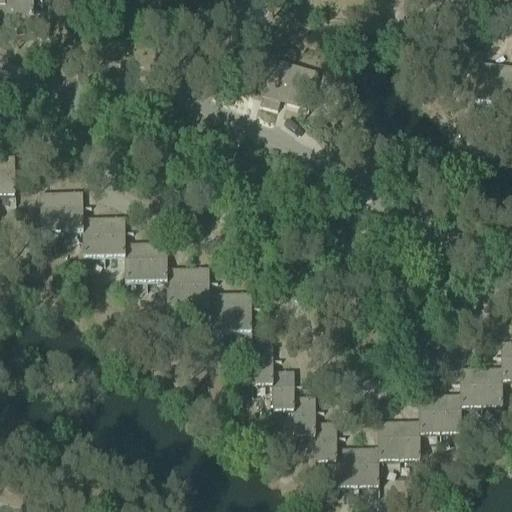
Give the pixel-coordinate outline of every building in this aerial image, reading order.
[(5,9),(0,9),(0,31),(16,32),(16,37),(33,37),(33,42),(48,42),(48,16),(33,16),(33,1),(5,1),(5,9)] [(260,111),(277,115),(280,106),(308,112),(313,93),(317,77),(271,65),(262,103),(260,111)] [(493,118),(499,70),(478,67),(472,115),(473,115),(474,108),(494,110),(493,118)] [(511,71),(499,70),(493,118),(494,118),(495,110),(511,112),(511,71)] [(0,161),(0,202),(14,202),(15,210),(14,161),(0,161)] [(61,246),(62,246),(61,197),(39,198),(40,224),(40,246),(41,246),(41,239),(61,238),(61,246)] [(62,238),(82,238),(83,238),(83,223),(82,197),(61,197),(62,246),(62,238)] [(104,263),(124,263),(125,263),(124,248),(124,222),(103,223),(104,271),(104,263)] [(103,271),(104,271),(103,223),(83,223),(83,238),(82,238),(82,271),(83,271),(83,264),(103,263),(103,271)] [(145,296),(146,296),(145,248),(124,248),(125,263),(124,263),(124,297),(126,297),(125,289),(145,289),(145,296)] [(146,289),(166,288),(167,288),(167,274),(166,248),(145,248),(146,296),(146,289)] [(187,322),(188,321),(187,273),(167,274),(167,288),(166,288),(167,322),(168,322),(167,314),(187,314),(187,322)] [(188,314),(208,313),(209,313),(209,299),(208,273),(187,273),(188,321),(189,321),(188,314)] [(209,313),(208,313),(209,347),(210,347),(210,339),(229,339),(230,347),(229,298),(209,299),(209,313)] [(250,298),(229,298),(230,347),(231,347),(230,339),(250,339),(251,346),(250,298)] [(511,347),(500,348),(500,374),(501,388),(502,388),(511,387),(511,347)] [(252,392),(272,391),(273,391),(273,377),(272,351),(250,351),(251,399),(252,399),(252,392)] [(459,375),(459,401),(459,414),(460,414),(480,414),(480,422),(481,422),(480,374),(459,375)] [(500,374),(480,374),(481,422),(481,414),(501,413),(501,421),(502,421),(502,388),(501,388),(500,374)] [(273,417),(293,417),(294,417),(294,403),(293,376),(273,377),(273,391),(272,391),(272,425),(273,425),(273,417)] [(417,402),(418,428),(418,441),(419,441),(439,441),(439,448),(440,448),(439,401),(417,402)] [(459,401),(439,401),(440,448),(440,441),(460,440),(460,448),(461,448),(460,414),(459,414),(459,401)] [(294,443),(314,442),(315,442),(315,428),(315,402),(294,403),(294,417),(293,417),(293,450),(294,450),(294,443)] [(316,469),(335,468),(337,468),(336,455),(336,428),(315,428),(315,442),(314,442),(315,476),(316,476),(316,469)] [(376,428),(377,454),(377,467),(378,467),(398,467),(398,475),(398,428),(376,428)] [(418,428),(398,428),(398,475),(399,475),(399,467),(419,467),(419,475),(420,474),(419,441),(418,441),(418,428)] [(377,454),(356,455),(357,501),(358,501),(358,494),(377,493),(377,501),(379,501),(378,467),(377,467),(377,454)] [(337,468),(335,468),(336,502),(337,502),(337,494),(357,494),(357,501),(356,455),(336,455),(337,468)]
